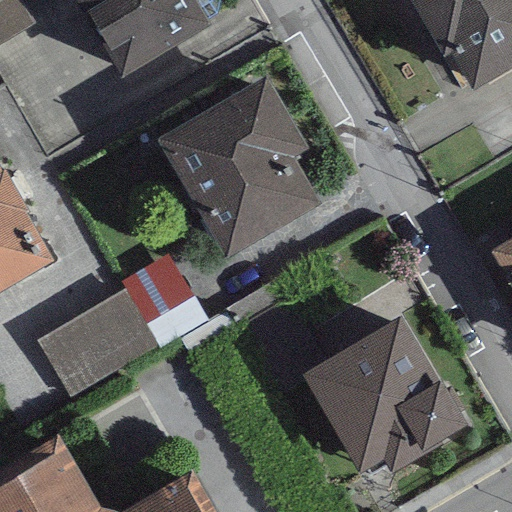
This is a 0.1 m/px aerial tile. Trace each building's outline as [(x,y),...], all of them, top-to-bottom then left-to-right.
[(71,0),(123,82),(207,29),(188,0),(71,0)] [(511,0),(404,0),(438,62),(450,56),(471,97),(511,75),(511,0)] [(0,13),(0,58),(37,37),(18,3),(0,13)] [(307,155),(267,83),(156,144),(223,263),(318,210),(292,163),(307,155)] [(0,297),(51,269),(0,180),(0,297)] [(511,241),(490,254),(511,294),(511,241)] [(184,276),(37,339),(63,399),(210,337),(184,276)] [(465,434),(398,323),(300,382),(359,479),(382,465),(390,479),(465,434)] [(97,511),(58,445),(0,478),(0,511),(206,511),(190,483),(136,511),(97,511)]
